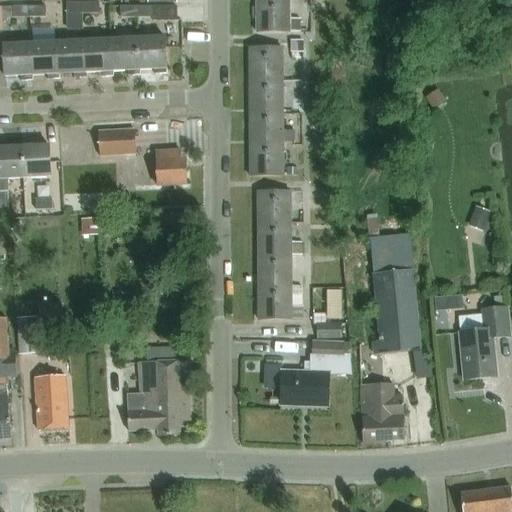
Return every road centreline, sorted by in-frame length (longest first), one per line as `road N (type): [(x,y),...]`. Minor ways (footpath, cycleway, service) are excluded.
road 1 (residential): [(223,466),(219,101)]
road 2 (secondary): [(223,466),(393,469),(511,454)]
road 3 (secondary): [(0,468),(223,466)]
road 4 (residential): [(0,111),(219,101)]
